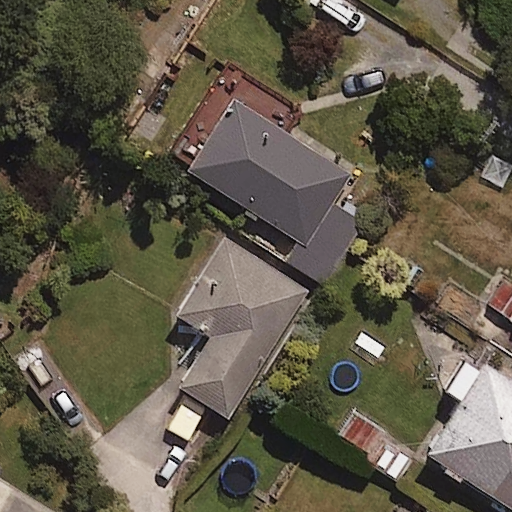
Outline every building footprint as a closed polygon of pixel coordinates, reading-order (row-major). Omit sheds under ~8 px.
[(351,179),(231,106),(186,178),(307,252),(351,179)] [(306,294),(219,240),(169,321),(205,344),(173,396),(223,426),(306,294)] [(408,265),(379,251),(361,286),(391,301),(408,265)] [(511,511),(511,388),(479,368),(423,461),(508,511),(511,511)] [(383,436),(352,416),(337,439),(368,459),(383,436)]
